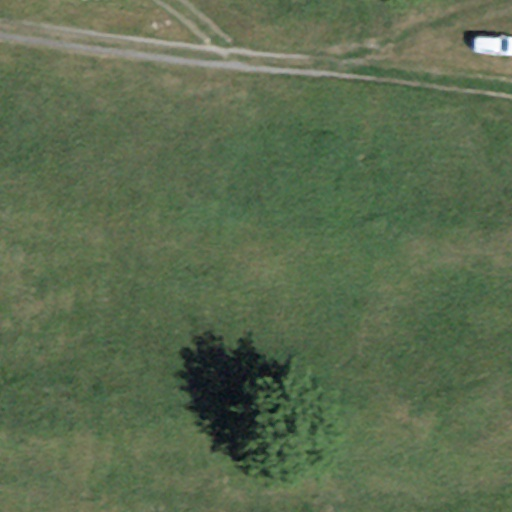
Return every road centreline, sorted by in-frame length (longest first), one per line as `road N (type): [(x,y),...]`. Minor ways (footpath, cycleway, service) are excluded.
road 1 (track): [(218,57),(511,90)]
road 2 (track): [(0,20),(218,57)]
